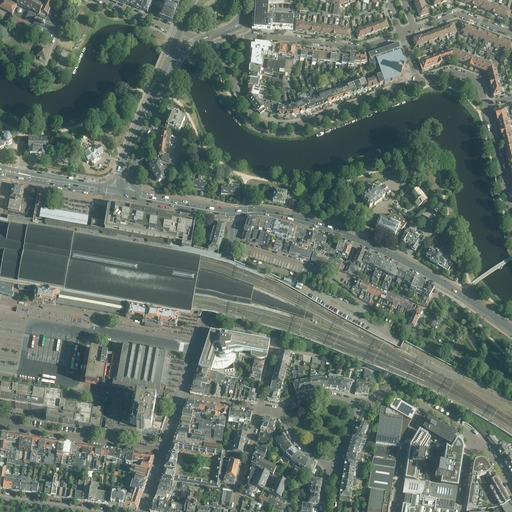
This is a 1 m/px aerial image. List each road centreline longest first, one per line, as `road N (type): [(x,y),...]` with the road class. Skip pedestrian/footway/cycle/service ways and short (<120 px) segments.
road 1 (residential): [(418,81),(289,127),(257,118),(236,92)]
road 2 (secondary): [(127,190),(174,61),(198,39)]
road 3 (secondary): [(180,33),(116,188)]
road 4 (residential): [(246,35),(361,48),(401,33)]
road 5 (primary): [(357,239),(280,212),(234,210)]
road 6 (primary): [(237,215),(265,214),(357,239)]
